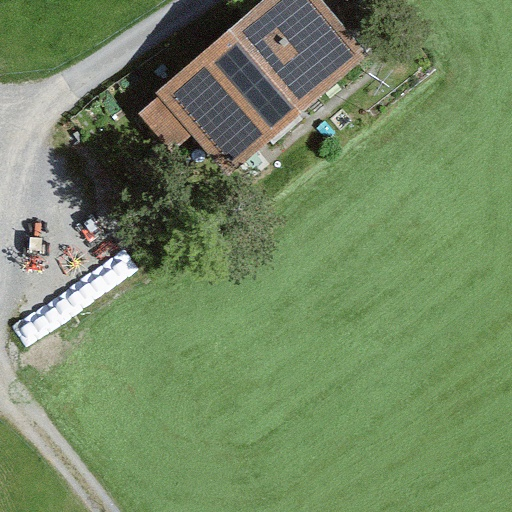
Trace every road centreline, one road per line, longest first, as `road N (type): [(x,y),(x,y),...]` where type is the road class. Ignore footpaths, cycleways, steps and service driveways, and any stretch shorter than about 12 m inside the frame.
road 1 (unclassified): [(196,0),(66,86),(0,110)]
road 2 (unclassified): [(0,376),(97,511)]
road 3 (unclassified): [(0,113),(9,200),(0,271)]
